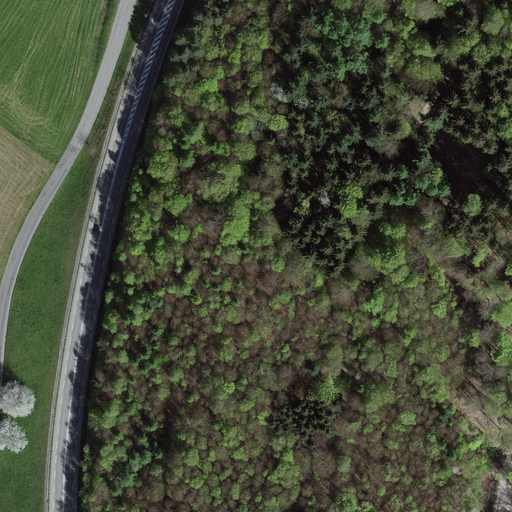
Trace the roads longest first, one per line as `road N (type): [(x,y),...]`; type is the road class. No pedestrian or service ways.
road 1 (track): [(401,0),(393,39),(382,49),(289,94),(185,248),(174,315),(176,461),(168,511)]
road 2 (track): [(447,0),(449,67),(339,270),(334,298),(345,395),(327,445),(285,511)]
road 3 (primary): [(172,0),(98,240),(70,397),(61,511)]
road 4 (tertiary): [(128,0),(80,134),(11,259),(0,322)]
